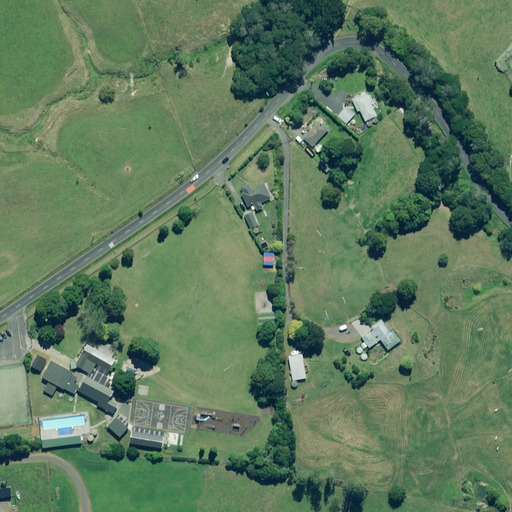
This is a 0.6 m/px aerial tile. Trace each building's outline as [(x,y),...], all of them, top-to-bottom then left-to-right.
[(377,116),(366,92),(352,99),(358,112),(360,111),(365,121),(377,116)] [(355,114),(347,106),(338,116),(346,124),(355,114)] [(329,130),(319,121),(303,138),(313,147),(329,130)] [(332,168),(324,161),(319,166),(327,173),(332,168)] [(271,198),(265,184),(251,189),(250,185),(240,189),(247,206),(254,203),(257,210),(263,208),(261,203),(271,198)] [(259,226),(253,213),(245,217),(251,229),(259,226)] [(365,342),(361,345),(364,349),(368,346),(370,348),(381,340),(388,350),(401,341),(393,331),(392,332),(383,319),(372,327),(374,330),(370,333),(362,338),(365,342)] [(111,358),(82,342),(71,363),(86,371),(91,363),(104,370),(111,358)] [(368,355),(367,354),(367,353),(366,353),(365,353),(364,353),(363,353),(362,353),(361,354),(361,355),(360,355),(360,356),(360,357),(360,358),(360,359),(361,360),(362,361),(363,361),(364,361),(365,361),(366,361),(367,361),(367,360),(368,360),(368,359),(368,358),(368,357),(368,356),(368,355)] [(307,378),(303,355),(289,357),(293,381),(307,378)] [(75,376),(45,359),(36,374),(43,378),(39,385),(47,390),(51,384),(66,393),(75,376)] [(109,391),(79,375),(70,392),(107,412),(111,403),(104,399),(109,391)] [(54,416),(51,402),(40,405),(43,418),(54,416)] [(123,426),(112,416),(103,426),(114,436),(123,426)] [(161,433),(127,427),(124,441),(158,447),(161,433)] [(185,435),(178,434),(177,444),(184,445),(185,435)] [(81,435),(42,440),(43,449),(82,444),(81,435)]
